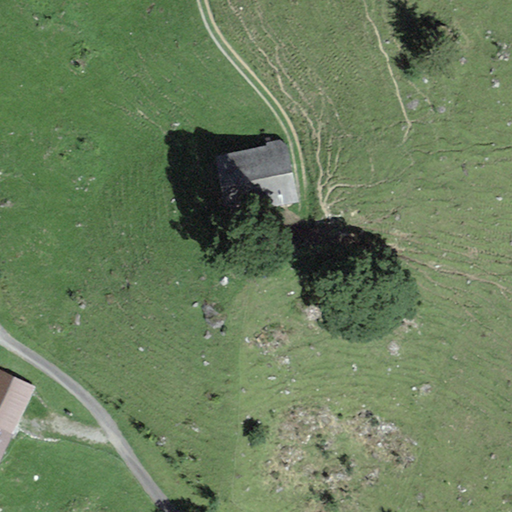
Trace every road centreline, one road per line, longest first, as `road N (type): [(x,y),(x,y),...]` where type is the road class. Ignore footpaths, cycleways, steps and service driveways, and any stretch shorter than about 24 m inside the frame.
road 1 (track): [(173,511),(62,377),(0,334)]
road 2 (track): [(202,0),(218,37),(289,129)]
